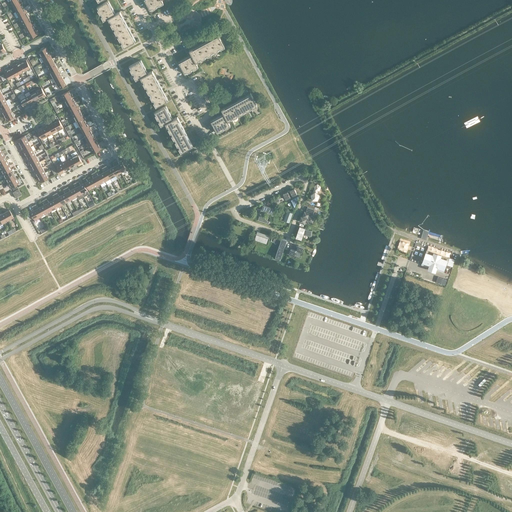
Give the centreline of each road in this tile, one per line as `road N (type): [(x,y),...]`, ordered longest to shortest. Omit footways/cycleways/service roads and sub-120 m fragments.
road 1 (residential): [(37,194),(114,152),(77,82)]
road 2 (tertiary): [(511,443),(354,389)]
road 3 (tertiary): [(139,314),(93,301),(0,351)]
road 4 (tertiary): [(0,360),(89,310),(139,314)]
road 5 (tertiary): [(282,364),(139,314)]
road 6 (unclassified): [(235,500),(282,364)]
road 7 (residential): [(299,177),(307,181),(290,231),(237,217),(243,205)]
road 8 (tertiary): [(59,511),(0,404)]
